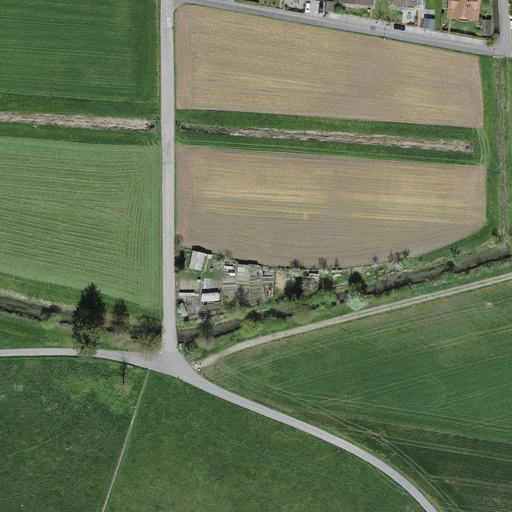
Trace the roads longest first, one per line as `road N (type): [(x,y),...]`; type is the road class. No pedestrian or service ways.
road 1 (unclassified): [(167,362),(168,0)]
road 2 (residential): [(201,0),(491,51),(503,44),(502,0)]
road 3 (track): [(186,374),(251,342),(511,273)]
road 4 (unclassified): [(430,511),(369,460),(167,362)]
road 5 (unclassified): [(167,362),(0,353)]
